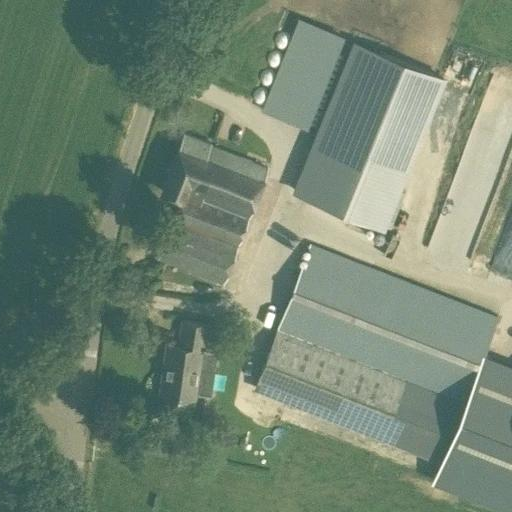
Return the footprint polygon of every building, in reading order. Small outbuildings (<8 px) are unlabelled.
[(268,110),(310,127),(345,38),(304,22),(268,110)] [(382,226),(441,77),(352,41),(292,190),(382,226)] [(464,181),(459,179),(436,241),(454,247),(464,219),(489,228),(511,165),(511,135),(484,126),(464,181)] [(221,284),(268,167),(208,143),(209,142),(186,132),(161,189),(180,197),(156,258),(221,284)] [(460,409),(496,316),(311,244),(255,385),(386,436),(442,459),(460,409)] [(204,351),(207,324),(181,320),(178,343),(167,342),(160,391),(194,396),(195,391),(209,393),(215,353),(204,351)] [(511,511),(511,363),(482,352),(433,482),(509,511),(511,511)]
